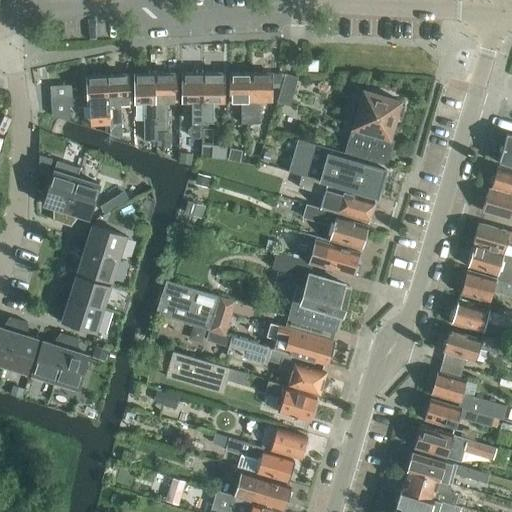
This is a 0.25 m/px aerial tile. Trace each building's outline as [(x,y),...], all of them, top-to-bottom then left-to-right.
[(314,70),(315,60),(303,59),(302,70),(314,70)] [(224,71),(202,72),(203,120),(204,120),(214,120),(213,101),(224,101),(224,71)] [(229,101),(241,101),(241,122),(251,122),(251,71),(229,71),(229,101)] [(251,71),(251,122),(258,122),(258,100),(272,100),(272,72),(251,71)] [(156,130),(155,72),(134,73),(135,102),(145,102),(146,141),(157,140),(158,140),(158,132),(158,130),(156,130)] [(176,72),(155,72),(156,130),(158,130),(169,130),(168,101),(177,100),(176,72)] [(192,126),(189,129),(189,136),(192,139),(204,139),(204,120),(203,120),(202,72),(181,72),(182,100),(192,100),(192,126)] [(128,73),(107,75),(110,124),(110,133),(122,138),(122,123),(121,103),(129,102),(128,73)] [(298,77),(287,74),(285,73),(277,102),(290,106),(298,77)] [(110,124),(107,75),(86,76),(88,105),(98,104),(98,125),(110,124)] [(345,150),(369,158),(387,163),(391,149),(384,147),(387,137),(390,138),(397,114),(402,116),(405,105),(399,103),(400,100),(363,89),(352,127),(349,137),(345,150)] [(51,98),(51,100),(52,116),(70,120),(69,98),(51,98)] [(178,133),(158,132),(158,140),(157,140),(156,147),(177,148),(178,133)] [(511,166),(511,134),(507,133),(498,162),(506,164),(511,166)] [(343,156),(344,152),(298,139),(288,171),(302,175),(302,176),(328,183),(342,187),(378,197),(387,168),(343,156)] [(213,157),(226,159),(227,146),(214,144),(213,157)] [(244,165),(245,163),(256,165),(259,149),(247,147),(246,152),(244,152),(241,164),(244,165)] [(241,164),(244,152),(229,150),(227,160),(241,164)] [(192,153),(180,152),(179,163),(191,164),(192,153)] [(271,153),(265,152),(262,161),(268,162),(271,153)] [(47,173),(51,158),(38,154),(37,170),(47,173)] [(511,193),(511,170),(497,166),(494,176),(492,177),(490,182),(492,184),(491,188),(511,193)] [(206,185),(209,176),(198,172),(195,182),(206,185)] [(34,208),(55,215),(66,180),(45,174),(34,208)] [(321,207),(337,211),(368,221),(369,218),(372,215),(373,213),(372,211),(375,200),(327,186),(328,183),(302,176),(298,187),(325,195),(321,207)] [(66,180),(55,215),(76,221),(87,187),(66,180)] [(145,190),(151,188),(149,180),(143,182),(145,190)] [(511,219),(511,194),(488,188),(482,211),(511,219)] [(123,192),(113,198),(117,204),(127,199),(123,192)] [(203,215),(205,205),(188,200),(185,209),(203,215)] [(302,217),(333,226),(330,238),(361,247),(361,245),(364,244),(365,238),(364,236),(367,226),(335,217),(337,212),(306,203),(302,217)] [(472,244),(504,253),(511,255),(511,231),(478,223),(472,244)] [(72,249),(106,260),(113,239),(78,228),(72,249)] [(309,261),(322,264),(353,274),(354,271),(356,270),(357,265),(356,264),(359,253),(316,240),(309,261)] [(468,267),(498,275),(496,279),(511,283),(511,255),(504,253),(475,245),(472,255),(469,257),(468,261),(469,264),(468,267)] [(106,260),(72,249),(66,270),(100,281),(106,260)] [(312,263),(275,253),(271,266),(299,275),(287,314),(336,329),(341,312),(342,313),(342,311),(346,310),(348,303),(346,300),(350,288),(343,286),(344,283),(310,273),(312,263)] [(489,303),(493,292),(511,297),(511,283),(496,279),(467,271),(464,281),(461,283),(460,287),(461,290),(460,294),(489,303)] [(64,274),(58,295),(92,306),(99,285),(64,274)] [(190,324),(209,329),(219,296),(166,280),(156,314),(190,324)] [(92,306),(58,295),(52,316),(86,327),(92,306)] [(508,329),(509,327),(511,328),(511,317),(458,301),(452,323),(482,332),(485,322),(508,329)] [(275,338),(272,348),(290,353),(324,363),(328,364),(329,360),(331,360),(332,355),(331,353),(335,341),(278,325),(271,322),(267,336),(275,338)] [(232,336),(209,329),(190,324),(186,340),(205,346),(206,340),(229,347),(227,352),(265,363),(266,360),(282,364),(281,367),(292,371),(288,383),(319,392),(326,372),(322,371),(324,363),(290,353),(272,348),(232,336)] [(0,363),(2,364),(12,329),(0,325),(0,363)] [(12,329),(2,364),(23,370),(33,336),(12,329)] [(444,351),(449,353),(477,361),(480,348),(505,355),(509,344),(481,335),(480,339),(450,330),(447,340),(445,341),(443,346),(445,348),(444,351)] [(48,378),(58,343),(37,337),(26,371),(48,378)] [(58,343),(48,378),(69,384),(79,350),(58,343)] [(146,343),(143,353),(139,368),(223,393),(227,380),(240,384),(243,372),(230,368),(230,367),(181,353),(173,351),(146,343)] [(93,356),(104,360),(107,349),(97,346),(93,356)] [(506,405),(462,392),(466,379),(438,372),(431,394),(459,402),(458,406),(494,416),(493,416),(503,419),(506,405)] [(265,393),(283,398),(279,411),(310,420),(311,417),(313,416),(315,408),(314,407),(317,395),(268,381),(265,393)] [(13,385),(10,395),(21,398),(24,389),(13,385)] [(167,390),(164,402),(176,405),(179,394),(167,390)] [(454,429),(458,417),(491,427),(493,416),(494,416),(458,406),(430,398),(427,408),(425,409),(423,415),(425,417),(424,420),(454,429)] [(446,457),(449,445),(485,455),(487,443),(422,425),(415,448),(446,457)] [(276,427),(275,428),(268,426),(263,429),(259,441),(262,446),(301,457),(307,436),(276,427)] [(225,450),(241,455),(238,466),(256,472),(257,471),(287,480),(287,477),(296,475),(290,469),(293,459),(241,443),(241,442),(229,438),(225,450)] [(123,450),(121,461),(133,465),(136,453),(123,450)] [(486,483),(489,473),(412,451),(407,470),(439,480),(442,469),(486,483)] [(217,488),(235,494),(283,508),(286,498),(290,496),(291,491),(289,488),(290,485),(224,466),(217,488)] [(439,490),(439,491),(436,490),(439,480),(407,470),(401,489),(455,504),(457,495),(439,490)] [(173,478),(168,493),(181,497),(185,481),(173,478)] [(460,511),(462,506),(455,504),(401,489),(396,507),(412,511),(460,511)] [(217,490),(210,511),(282,511),(252,503),(253,501),(217,490)]
